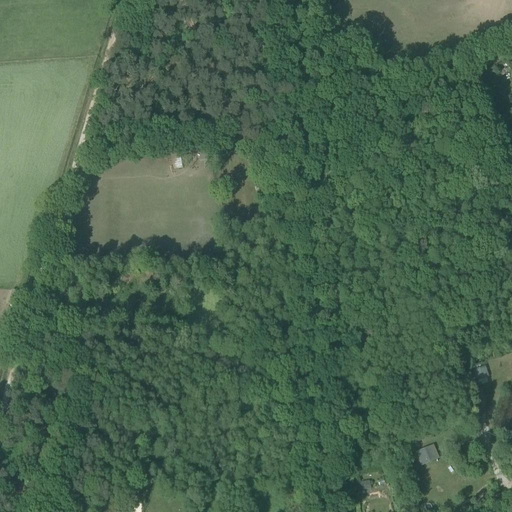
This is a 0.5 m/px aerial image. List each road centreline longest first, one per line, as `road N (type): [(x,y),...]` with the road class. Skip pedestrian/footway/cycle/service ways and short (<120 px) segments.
road 1 (track): [(318,0),(350,511)]
road 2 (track): [(0,394),(117,0)]
